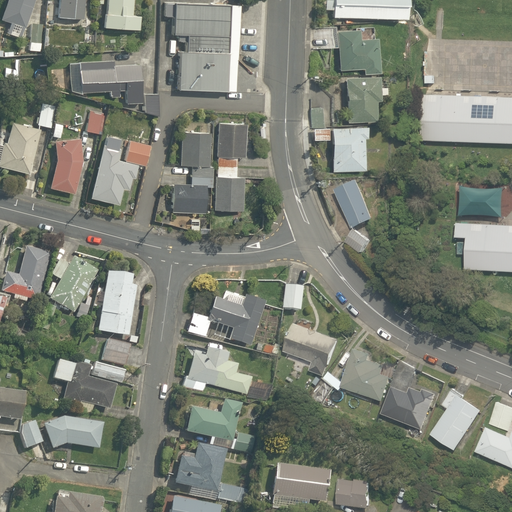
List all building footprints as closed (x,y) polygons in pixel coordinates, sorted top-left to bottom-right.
[(8,0),(1,20),(11,24),(8,34),(21,39),(24,28),(25,28),(35,0),(8,0)] [(60,0),(59,19),(83,20),(85,0),(60,0)] [(107,0),(107,15),(105,15),(103,28),(139,31),(140,18),(132,17),(133,0),(107,0)] [(259,0),(246,0),(246,8),(259,9),(259,0)] [(323,0),(324,9),(332,9),(332,17),(401,17),(400,0),(323,0)] [(180,52),(178,90),(236,93),(240,6),(165,2),(165,17),(171,18),(171,26),(174,26),(173,35),(179,36),(179,42),(187,43),(186,52),(180,52)] [(40,52),(43,25),(31,23),(29,43),(30,43),(30,51),(40,52)] [(307,29),(310,48),(333,45),(331,26),(307,29)] [(357,39),(357,29),(334,31),(338,70),(360,68),(360,73),(376,72),(373,37),(357,39)] [(142,103),(140,65),(114,67),(114,62),(79,63),(69,64),(71,92),(81,95),(82,94),(110,92),(110,98),(120,97),(119,92),(125,91),(127,104),(142,103)] [(67,86),(67,67),(54,67),(53,86),(67,86)] [(16,71),(6,69),(4,78),(14,80),(16,71)] [(345,122),(373,120),(371,100),(376,99),(375,74),(343,77),(345,122)] [(159,117),(158,94),(143,95),(144,113),(159,117)] [(511,96),(425,94),(423,140),(511,143),(511,96)] [(38,124),(37,125),(51,128),(56,107),(42,104),(41,107),(40,106),(38,113),(40,113),(39,117),(37,117),(36,123),(38,124)] [(310,127),(322,126),(320,107),(308,108),(310,127)] [(103,114),(90,111),(87,124),(85,123),(83,132),(101,136),(105,117),(103,116),(103,114)] [(234,156),(242,156),(243,123),(214,122),(213,155),(215,155),(234,156)] [(0,167),(30,175),(41,130),(12,123),(7,144),(4,143),(4,146),(0,145),(0,167)] [(63,126),(55,124),(52,137),(60,139),(63,126)] [(360,124),(327,127),(330,171),(361,169),(360,161),(361,161),(361,157),(360,157),(358,136),(361,136),(360,124)] [(322,126),(310,127),(311,139),(324,138),(323,126),(322,126)] [(178,165),(189,165),(206,166),(208,132),(179,131),(178,165)] [(83,162),(80,139),(55,142),(57,161),(50,189),(75,195),(83,162)] [(150,146),(130,141),(125,162),(145,166),(150,146)] [(105,146),(104,146),(91,199),(119,206),(123,190),(129,191),(132,179),(135,179),(138,166),(118,161),(121,150),(118,149),(119,146),(105,143),(105,146)] [(234,156),(215,155),(214,166),(234,166),(234,156)] [(189,165),(189,175),(210,176),(211,166),(206,166),(189,165)] [(234,166),(214,166),(214,176),(234,176),(234,166)] [(189,175),(188,183),(204,184),(204,186),(210,187),(210,176),(189,175)] [(234,176),(214,176),(212,176),(211,209),(241,210),(242,177),(234,176)] [(352,228),(374,217),(357,178),(334,189),(352,228)] [(188,183),(170,183),(169,211),(203,213),(204,186),(204,184),(188,183)] [(511,225),(457,222),(456,237),(467,237),(465,269),(511,271),(511,225)] [(369,239),(354,228),(345,241),(361,252),(369,239)] [(50,254),(26,247),(18,276),(6,273),(1,292),(14,296),(13,299),(26,302),(27,299),(37,302),(50,254)] [(73,314),(98,271),(74,257),(69,265),(60,281),(49,299),(73,314)] [(60,281),(69,265),(59,260),(51,275),(60,281)] [(131,286),(133,276),(124,274),(108,273),(98,331),(116,336),(129,336),(137,287),(131,286)] [(300,285),(282,283),(280,307),(297,309),(300,285)] [(227,339),(248,346),(262,301),(242,294),(242,296),(239,295),(239,294),(234,292),(234,294),(224,290),(221,299),(212,296),(205,317),(190,313),(184,332),(202,337),(207,320),(214,323),(210,335),(227,340),(227,339)] [(49,330),(55,308),(42,304),(35,326),(49,330)] [(90,307),(81,305),(77,318),(86,319),(90,307)] [(339,338),(294,322),(284,350),(313,361),(309,369),(324,375),(327,366),(328,366),(339,338)] [(125,367),(131,345),(108,339),(102,361),(125,367)] [(268,353),(270,347),(256,343),(254,350),(268,353)] [(223,360),(226,352),(204,346),(203,349),(195,347),(193,353),(190,352),(185,376),(183,376),(181,387),(202,392),(204,384),(245,395),(248,377),(233,373),(235,363),(223,360)] [(342,386),(382,400),(390,376),(381,373),(384,364),(368,359),(370,352),(354,347),(343,381),(341,386),(342,386)] [(93,406),(110,410),(117,386),(88,378),(91,367),(73,362),(73,365),(59,361),(53,379),(68,383),(63,400),(77,404),(75,411),(91,413),(93,406)] [(125,372),(94,363),(90,376),(121,384),(125,372)] [(286,373),(281,367),(276,371),(280,377),(286,373)] [(340,390),(342,386),(341,386),(343,381),(329,371),(324,378),(340,390)] [(264,386),(249,383),(247,392),(262,395),(264,386)] [(422,429),(436,392),(423,387),(422,390),(410,386),(408,391),(392,385),(381,413),(422,429)] [(26,393),(0,389),(0,417),(21,421),(26,393)] [(455,449),(482,409),(452,389),(442,404),(448,408),(431,433),(455,449)] [(230,438),(237,402),(220,399),(217,412),(188,406),(182,431),(208,437),(207,444),(250,454),(254,437),(235,432),(233,439),(230,438)] [(508,431),(511,419),(511,406),(497,401),(489,423),(508,431)] [(99,449),(103,424),(64,417),(44,425),(53,450),(67,444),(99,449)] [(43,442),(35,421),(22,426),(21,435),(26,449),(43,442)] [(511,466),(511,431),(510,436),(487,425),(476,451),(511,466)] [(216,482),(222,449),(192,442),(189,458),(176,455),(170,482),(188,486),(187,495),(215,500),(215,498),(241,504),(244,489),(218,483),(218,482),(216,482)] [(233,460),(235,451),(225,449),(223,457),(233,460)] [(322,501),(325,468),(272,462),(268,494),(270,494),(269,507),(306,511),(306,499),(322,501)] [(338,499),(338,503),(368,506),(371,478),(356,476),(356,479),(339,477),(337,499),(338,499)] [(56,498),(53,511),(101,511),(103,499),(68,493),(67,500),(56,498)] [(216,511),(217,504),(170,495),(166,511),(216,511)]
